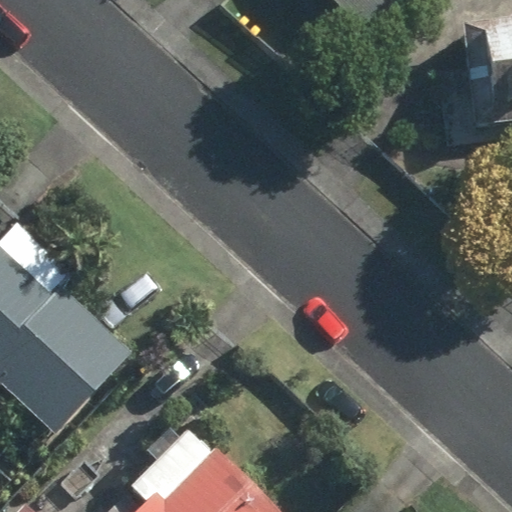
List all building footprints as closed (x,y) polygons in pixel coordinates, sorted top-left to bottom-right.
[(301,0),(350,45),(390,0),(301,0)] [(511,28),(444,36),(455,138),(511,132),(511,28)] [(0,377),(56,429),(135,344),(63,278),(76,263),(20,212),(0,233),(0,377)] [(130,511),(289,511),(220,440),(168,491),(159,484),(130,511)] [(16,511),(44,511),(30,498),(16,511)]
